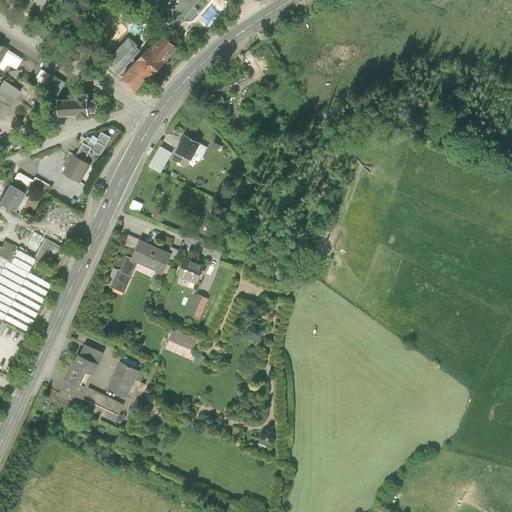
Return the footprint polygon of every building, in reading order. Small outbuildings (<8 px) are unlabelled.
[(211,0),(144,0),(173,26),(183,15),(191,23),(211,0)] [(136,98),(180,52),(163,37),(120,83),(136,98)] [(144,52),(131,40),(106,67),(119,79),(144,52)] [(251,52),(259,63),(274,53),(266,41),(251,52)] [(0,45),(0,68),(3,71),(7,64),(16,70),(22,60),(8,51),(0,45)] [(52,77),(41,70),(35,80),(45,87),(52,77)] [(23,71),(8,72),(9,80),(24,78),(23,71)] [(64,84),(56,78),(48,91),(57,96),(64,84)] [(0,120),(2,122),(21,93),(4,82),(0,87),(0,120)] [(78,98),(78,105),(58,106),(59,121),(78,120),(79,125),(91,125),(90,118),(95,117),(98,115),(99,111),(98,107),(96,105),(93,104),(90,104),(89,98),(78,98)] [(203,146),(186,136),(172,161),(189,170),(203,146)] [(91,168),(76,159),(65,178),(80,187),(91,168)] [(16,175),(14,180),(28,187),(44,197),(50,186),(35,177),(33,181),(19,173),(16,175)] [(14,180),(11,185),(25,193),(28,187),(14,180)] [(11,185),(9,184),(0,200),(0,204),(14,213),(25,193),(11,185)] [(32,231),(27,242),(36,247),(42,236),(32,231)] [(124,255),(126,256),(135,238),(125,233),(119,245),(127,249),(124,255)] [(61,248),(45,240),(36,257),(53,265),(61,248)] [(125,257),(111,289),(126,295),(139,264),(165,276),(174,256),(140,242),(132,260),(125,257)] [(0,278),(13,255),(0,248),(0,278)] [(185,262),(179,278),(200,286),(206,270),(185,262)] [(209,268),(213,272),(219,266),(214,262),(209,268)] [(207,276),(202,289),(209,291),(213,279),(207,276)] [(188,315),(201,319),(208,297),(195,292),(188,315)] [(199,341),(174,330),(165,350),(190,361),(199,341)] [(106,356),(85,346),(61,394),(83,405),(84,401),(90,390),(106,356)] [(141,374),(120,365),(108,394),(129,402),(141,374)] [(125,407),(90,390),(84,401),(119,418),(125,407)] [(423,474),(406,473),(405,490),(422,490),(423,474)]
